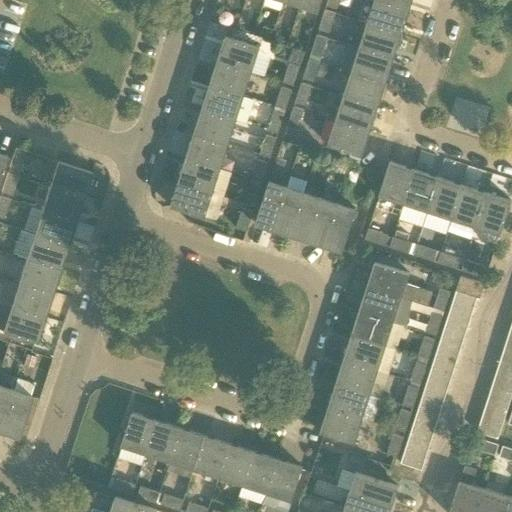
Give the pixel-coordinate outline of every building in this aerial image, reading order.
[(319,12),(322,0),(302,0),(301,5),(318,11),(319,12)] [(328,0),(327,6),(337,9),(339,0),(328,0)] [(402,35),(410,11),(376,0),(374,0),(367,24),(402,35)] [(376,0),(410,11),(413,0),(376,0)] [(319,29),(329,33),(336,13),(325,10),(319,29)] [(394,59),(402,35),(367,24),(359,48),(394,59)] [(311,54),(321,58),(328,38),(317,35),(311,54)] [(218,61),(252,72),(260,48),(226,37),(218,61)] [(386,83),(394,59),(359,48),(352,72),(386,83)] [(300,66),(304,53),(294,49),(290,63),(300,66)] [(303,78),(314,82),(320,62),(310,59),(303,78)] [(244,96),(252,72),(218,61),(210,85),(244,96)] [(290,63),(283,82),(294,86),(300,66),(290,63)] [(378,107),(386,83),(352,72),(344,96),(378,107)] [(295,102),(306,106),(312,86),(302,83),(295,102)] [(254,99),(244,96),(210,85),(202,109),(236,121),(246,123),(254,99)] [(282,87),(276,106),(286,110),(292,90),(282,87)] [(370,131),(378,107),(344,96),(336,120),(370,131)] [(288,126),(298,130),(304,110),(294,107),(288,126)] [(229,145),(236,121),(202,109),(194,133),(229,145)] [(274,111),(268,130),(278,134),(285,114),(274,111)] [(362,156),(370,131),(336,120),(328,145),(362,156)] [(221,169),(229,145),(194,133),(186,158),(221,169)] [(267,135),(260,154),(271,158),(277,138),(267,135)] [(19,170),(26,152),(26,151),(15,148),(9,167),(19,170)] [(213,193),(221,169),(186,158),(179,182),(213,193)] [(259,160),(252,179),(263,183),(269,163),(259,160)] [(49,186),(83,197),(91,173),(57,161),(49,186)] [(404,204),(415,169),(390,161),(379,196),(404,204)] [(428,211),(439,177),(415,169),(404,204),(428,211)] [(1,192),(12,195),(18,176),(7,172),(1,192)] [(451,219),(463,185),(439,177),(428,211),(451,219)] [(273,230),(287,187),(270,182),(270,181),(269,181),(255,224),(273,230)] [(205,218),(213,193),(179,182),(171,207),(205,218)] [(251,184),(245,203),(255,207),(261,187),(251,184)] [(475,227),(487,192),(463,185),(451,219),(475,227)] [(75,222),(83,197),(49,186),(41,210),(75,222)] [(273,230),(291,235),(304,193),(287,187),(273,230)] [(487,192),(475,227),(500,235),(511,201),(487,192)] [(321,198),(304,193),(291,235),(308,240),(321,198)] [(0,217),(4,219),(10,200),(0,196),(0,217)] [(308,240),(325,246),(338,204),(321,198),(308,240)] [(355,209),(339,204),(338,204),(325,246),(343,252),(356,209),(355,208),(355,209)] [(243,208),(237,228),(247,231),(253,212),(243,208)] [(68,246),(75,222),(41,210),(33,234),(68,246)] [(388,235),(369,229),(365,239),(385,245),(388,235)] [(60,270),(68,246),(33,234),(25,259),(60,270)] [(413,243),(393,237),(390,247),(410,253),(413,243)] [(437,251),(417,244),(414,255),(434,261),(437,251)] [(461,258),(441,252),(438,263),(457,269),(461,258)] [(52,294),(60,270),(25,259),(18,283),(52,294)] [(462,270),(481,277),(485,266),(465,260),(462,270)] [(367,287),(402,298),(428,306),(433,292),(406,283),(410,273),(375,262),(367,287)] [(480,298),(484,284),(461,276),(456,291),(457,291),(478,297),(480,298)] [(44,318),(52,294),(18,283),(10,307),(44,318)] [(394,322),(402,298),(367,287),(359,311),(394,322)] [(434,308),(444,311),(451,292),(440,288),(434,308)] [(457,291),(456,291),(454,300),(475,306),(478,297),(457,291)] [(475,306),(454,300),(451,309),(472,316),(475,306)] [(36,343),(44,318),(10,307),(2,331),(36,343)] [(472,316),(451,309),(447,321),(468,326),(472,316)] [(386,346),(394,322),(359,311),(352,335),(386,346)] [(433,312),(426,332),(437,335),(443,316),(433,312)] [(468,326),(447,321),(444,329),(465,336),(468,326)] [(465,336),(444,329),(441,340),(462,346),(465,336)] [(378,370),(386,346),(352,335),(344,359),(378,370)] [(425,336),(419,356),(429,359),(435,340),(425,336)] [(462,346),(441,340),(437,351),(459,356),(462,346)] [(511,350),(505,347),(502,357),(511,360),(511,350)] [(459,356),(437,351),(434,362),(455,367),(459,356)] [(511,360),(502,357),(499,365),(511,369),(511,360)] [(371,394),(378,370),(344,359),(336,383),(371,394)] [(417,361),(411,381),(421,384),(427,365),(417,361)] [(455,367),(434,362),(430,372),(452,377),(455,367)] [(511,369),(499,365),(496,374),(511,380),(511,369)] [(452,377),(430,372),(427,382),(448,388),(452,377)] [(511,380),(496,374),(493,384),(511,391),(511,380)] [(448,388),(427,382),(424,393),(445,397),(448,388)] [(363,418),(371,394),(336,383),(328,407),(363,418)] [(511,396),(511,391),(493,384),(489,395),(510,402),(511,396)] [(0,429),(13,390),(0,385),(0,429)] [(409,385),(403,405),(413,408),(419,389),(409,385)] [(29,395),(13,390),(0,429),(0,432),(17,438),(31,395),(30,395),(29,395)] [(445,397),(424,393),(420,403),(442,408),(445,397)] [(510,402),(489,395),(487,402),(507,410),(510,402)] [(507,410),(487,402),(484,412),(505,419),(507,410)] [(442,408),(420,403),(417,413),(439,418),(442,408)] [(355,443),(363,418),(328,407),(320,432),(355,443)] [(401,409),(395,429),(405,432),(412,412),(401,409)] [(146,454),(157,420),(132,412),(121,446),(146,454)] [(505,419),(484,412),(480,422),(501,429),(505,419)] [(439,418),(417,413),(414,423),(435,428),(439,418)] [(170,462),(181,427),(157,420),(146,454),(170,462)] [(501,429),(480,422),(477,432),(498,439),(501,429)] [(435,428),(414,423),(411,433),(432,438),(435,428)] [(194,470),(206,435),(181,427),(170,462),(194,470)] [(432,438),(411,433),(408,442),(429,448),(432,438)] [(387,453),(397,457),(404,437),(393,434),(387,453)] [(219,478),(230,443),(206,435),(194,470),(219,478)] [(479,438),(476,449),(495,455),(499,445),(479,438)] [(429,448),(408,442),(404,453),(426,458),(429,448)] [(243,485),(254,451),(230,443),(219,478),(243,485)] [(511,448),(503,446),(500,456),(511,460),(511,448)] [(267,493),(278,459),(254,451),(243,485),(267,493)] [(426,458),(404,453),(401,463),(422,470),(426,458)] [(267,493),(292,501),(303,467),(278,459),(267,493)] [(476,511),(485,488),(472,484),(477,469),(465,465),(460,480),(449,511),(476,511)] [(351,490),(393,504),(399,486),(356,472),(356,473),(356,474),(351,490)] [(136,485),(117,479),(113,489),(133,495),(136,485)] [(160,493),(141,487),(137,497),(157,503),(160,493)] [(503,511),(509,496),(485,488),(476,511),(503,511)] [(345,507),(359,511),(390,511),(393,504),(351,490),(345,507)] [(184,501),(165,494),(161,505),(181,511),(184,501)] [(511,511),(511,497),(509,496),(503,511),(511,511)] [(115,497),(110,511),(156,511),(157,511),(158,511),(115,497)] [(207,511),(209,509),(189,502),(186,511),(207,511)]
